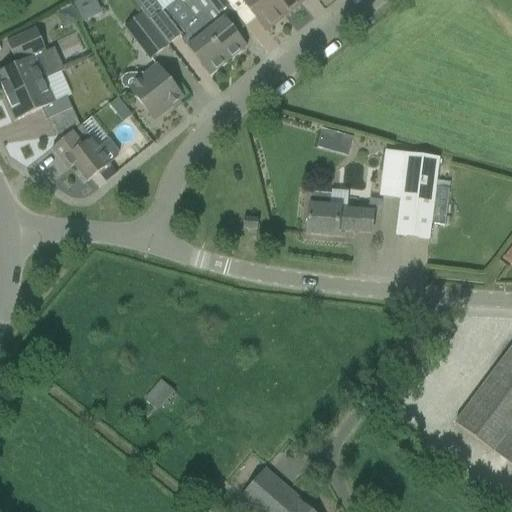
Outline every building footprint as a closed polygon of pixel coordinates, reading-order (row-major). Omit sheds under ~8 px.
[(94,0),(85,0),(73,5),(82,24),(101,15),(94,0)] [(228,63),(177,0),(165,10),(186,37),(181,40),(187,49),(186,49),(209,78),(228,63)] [(177,0),(228,63),(246,48),(220,14),(229,7),(223,0),(187,0),(182,4),(178,0),(177,0)] [(229,0),(239,0),(265,33),(284,18),(269,0),(223,0),(229,7),(226,3),(229,0)] [(269,0),(284,18),(303,3),(300,0),(269,0)] [(180,36),(154,3),(142,13),(168,46),(180,36)] [(56,14),(64,30),(79,22),(71,6),(56,14)] [(150,60),(166,48),(140,15),(124,27),(150,60)] [(15,66),(0,72),(0,91),(4,99),(44,81),(38,69),(51,63),(41,41),(35,30),(5,43),(15,66)] [(182,99),(157,68),(155,66),(143,75),(130,75),(124,78),(122,81),(123,85),(124,88),(128,90),(154,121),(182,99)] [(4,99),(14,123),(41,111),(46,122),(72,110),(67,99),(55,104),(44,81),(4,99)] [(110,107),(116,115),(125,108),(118,100),(110,107)] [(87,183),(108,167),(118,159),(118,153),(109,140),(98,149),(81,127),(52,150),(62,163),(64,162),(70,170),(74,167),(87,183)] [(317,149),(327,152),(329,147),(349,153),(353,139),(322,131),(317,149)] [(428,241),(430,226),(445,227),(449,191),(436,190),(440,160),(385,153),(380,197),(401,199),(396,236),(428,241)] [(338,231),(371,234),(373,211),(329,206),(330,197),(311,195),(310,207),(309,207),(306,235),(337,238),(338,231)] [(382,201),(369,200),(368,208),(381,210),(382,201)] [(243,230),(253,231),(257,231),(258,221),(243,220),(243,230)] [(511,268),(511,248),(502,261),(511,268)] [(511,348),(455,425),(511,467),(511,348)] [(174,393),(161,382),(145,399),(158,411),(174,393)] [(264,471),(239,500),(253,511),(310,511),(300,502),(264,471)]
